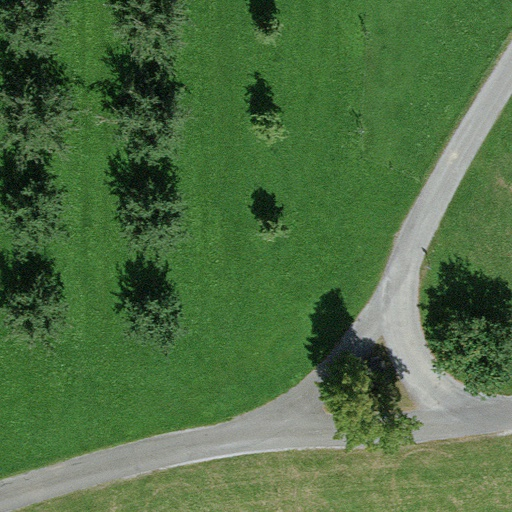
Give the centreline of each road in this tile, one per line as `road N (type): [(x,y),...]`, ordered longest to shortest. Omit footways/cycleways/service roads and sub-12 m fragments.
road 1 (unclassified): [(283,442),(69,487),(0,510)]
road 2 (unclassified): [(401,274),(511,71)]
road 3 (unclassified): [(283,442),(401,274)]
road 4 (unclassified): [(459,426),(283,442)]
road 5 (unclassified): [(459,426),(401,274)]
